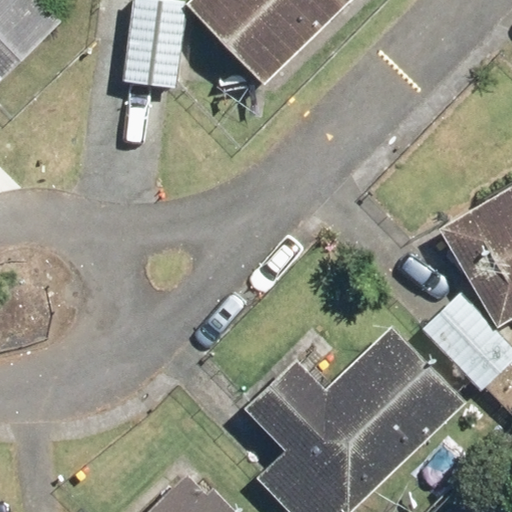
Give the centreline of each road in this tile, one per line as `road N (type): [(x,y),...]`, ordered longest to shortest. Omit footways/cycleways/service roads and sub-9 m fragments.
road 1 (residential): [(467,0),(232,235)]
road 2 (residential): [(232,235),(197,287),(130,348)]
road 3 (residential): [(94,238),(232,235)]
road 4 (residential): [(130,348),(0,394)]
